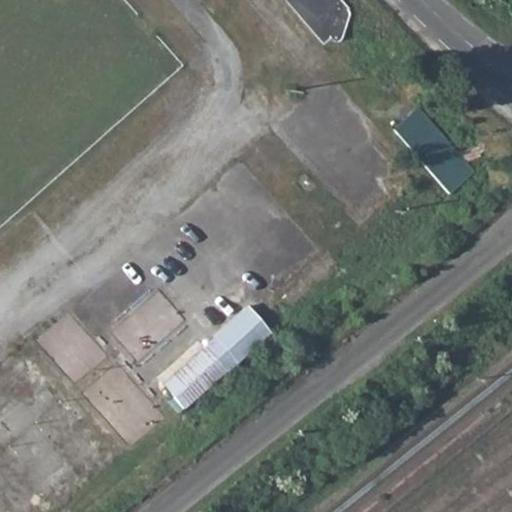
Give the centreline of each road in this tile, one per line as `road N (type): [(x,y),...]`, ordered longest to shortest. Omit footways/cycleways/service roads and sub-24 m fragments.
road 1 (residential): [(511,235),(167,511)]
road 2 (residential): [(415,0),(511,74)]
